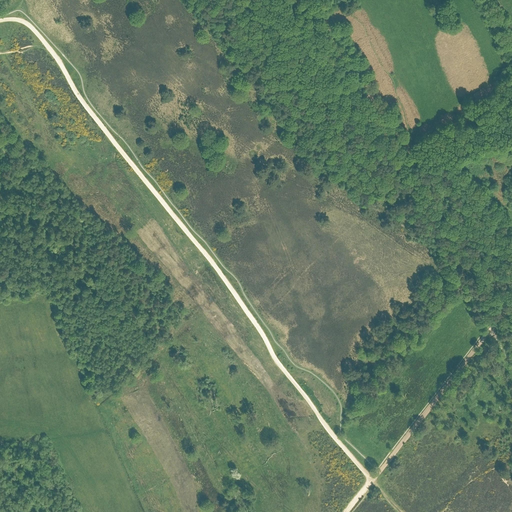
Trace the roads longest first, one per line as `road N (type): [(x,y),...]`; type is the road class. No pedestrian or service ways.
road 1 (track): [(0,19),(24,22),(46,45),(276,362),(399,511)]
road 2 (track): [(503,315),(378,471)]
